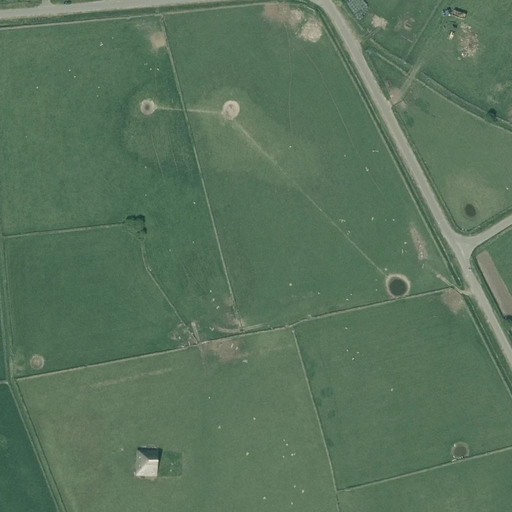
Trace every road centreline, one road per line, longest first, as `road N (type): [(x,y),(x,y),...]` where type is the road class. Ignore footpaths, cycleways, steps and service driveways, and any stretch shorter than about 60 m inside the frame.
road 1 (unclassified): [(459,253),(325,0)]
road 2 (unclassified): [(0,14),(173,0)]
road 3 (unclassified): [(511,361),(459,253)]
